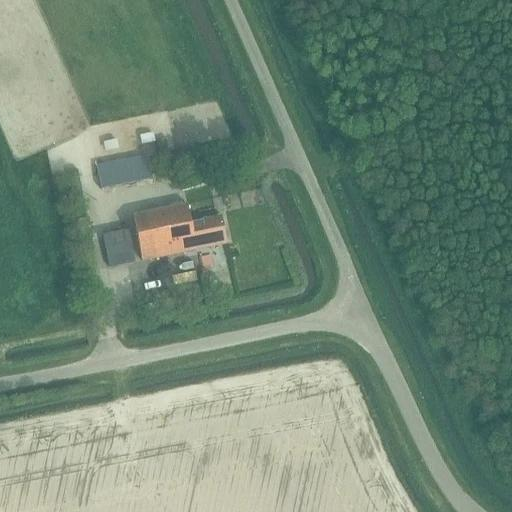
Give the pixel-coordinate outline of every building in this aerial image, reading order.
[(96,166),(101,190),(152,179),(147,155),(96,166)] [(191,223),(187,205),(133,217),(142,261),(196,250),(196,246),(226,240),(221,216),(191,223)] [(107,256),(109,268),(135,262),(132,251),(107,256)] [(194,275),(199,299),(208,297),(203,273),(194,275)] [(74,302),(75,322),(83,321),(83,302),(74,302)]
